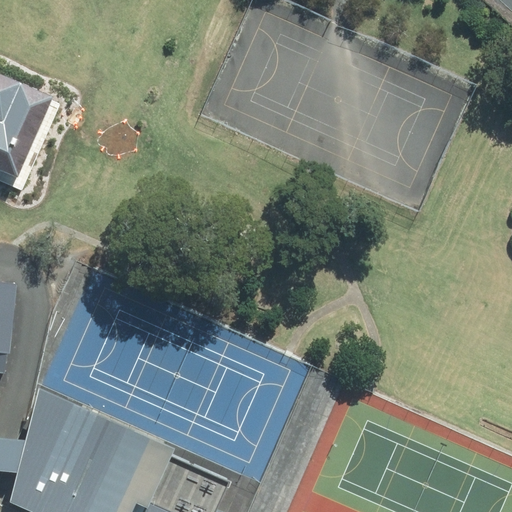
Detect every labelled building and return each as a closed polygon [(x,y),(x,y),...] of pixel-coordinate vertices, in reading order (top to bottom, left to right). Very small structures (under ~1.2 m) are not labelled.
[(67,105),(113,0),(48,0),(17,73),(8,69),(17,50),(0,42),(0,170),(50,192),(66,156),(38,144),(57,100),(67,105)] [(21,281),(0,279),(0,350),(11,351),(13,353),(21,281)] [(0,371),(9,372),(11,351),(0,350),(0,371)] [(180,443),(44,382),(27,437),(21,467),(14,498),(42,511),(238,511),(220,504),(231,478),(175,453),(180,443)] [(0,466),(21,467),(27,437),(0,434),(0,466)]
